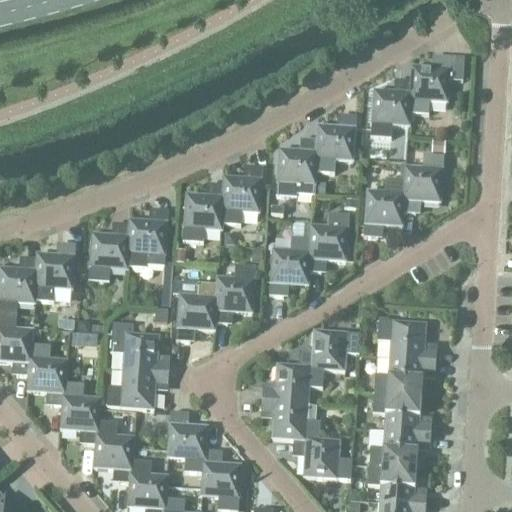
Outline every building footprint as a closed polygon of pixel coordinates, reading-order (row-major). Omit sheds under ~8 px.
[(411,70),(410,85),(412,85),(409,118),(411,118),(429,119),(429,106),(447,107),(449,85),(461,86),(463,62),(431,59),(430,72),(411,70)] [(412,85),(410,85),(399,84),(398,96),(374,94),(370,141),(391,143),(392,130),(410,131),(411,118),(409,118),(412,85)] [(317,129),(316,144),(317,144),(315,177),(316,177),(334,178),(335,165),(353,166),(356,120),(342,119),(342,131),(317,129)] [(317,144),(316,144),(305,143),(304,155),(279,153),(276,201),(296,202),(297,199),(315,200),(315,198),(316,186),(316,177),(315,177),(317,144)] [(433,143),(432,155),(445,156),(446,144),(433,143)] [(405,171),(404,184),(405,184),(402,217),(404,217),(415,218),(416,206),(440,207),(444,160),(423,159),(422,172),(405,171)] [(223,181),(223,189),(224,189),(221,227),(222,227),(240,229),(241,216),(259,218),(263,171),(249,171),(248,183),(223,181)] [(405,184),(404,184),(386,183),(385,196),(367,195),(363,241),(377,242),(378,230),(403,231),(404,217),(402,217),(405,184)] [(316,186),(315,198),(326,199),(327,187),(316,186)] [(224,189),(223,189),(211,188),(210,200),(186,198),(182,246),(202,248),(203,233),(221,234),(222,227),(221,227),(224,189)] [(345,203),(344,212),(356,213),(357,204),(345,203)] [(271,210),(271,218),(283,219),(283,211),(271,210)] [(129,224),(129,228),(130,228),(127,271),(128,271),(164,274),(168,214),(154,213),(153,226),(129,224)] [(310,230),(309,243),(310,243),(308,276),(309,276),(321,277),(322,265),(346,266),(349,219),(329,218),(328,231),(310,230)] [(130,228),(129,228),(117,228),(116,240),(92,238),(89,285),(109,287),(110,274),(128,275),(128,271),(127,271),(130,228)] [(224,236),(224,248),(236,249),(236,242),(231,237),(224,236)] [(310,243),(309,243),(291,242),(290,255),(272,254),(269,300),(283,301),(284,289),(308,290),(309,276),(308,276),(310,243)] [(36,258),(36,263),(37,263),(34,305),(36,305),(54,306),(54,293),(72,295),(76,248),(62,247),(61,260),(36,258)] [(176,252),(175,265),(185,266),(186,253),(176,252)] [(252,252),(251,264),(255,265),(255,266),(262,266),(263,253),(252,252)] [(0,272),(0,319),(17,320),(17,308),(35,309),(36,305),(34,305),(37,263),(36,263),(25,262),(24,274),(0,272)] [(216,281),(216,288),(217,288),(214,328),(216,328),(227,329),(228,316),(252,318),(256,271),(235,269),(234,282),(216,281)] [(174,285),(173,298),(179,299),(176,345),(190,346),(191,334),(215,336),(216,328),(214,328),(217,288),(216,288),(174,285)] [(170,311),(171,298),(162,298),(162,310),(170,311)] [(155,312),(154,327),(167,328),(168,313),(155,312)] [(16,379),(28,380),(29,380),(31,349),(33,349),(33,341),(34,334),(16,333),(17,320),(0,319),(0,366),(17,367),(16,379)] [(78,325),(77,337),(89,338),(90,326),(78,325)] [(390,346),(389,363),(436,366),(436,354),(424,353),(426,328),(379,325),(377,345),(390,346)] [(123,359),(122,375),(169,379),(169,366),(157,365),(159,341),(134,339),(134,330),(113,328),(110,358),(123,359)] [(299,359),(298,370),(298,372),(323,373),(323,375),(345,376),(346,358),(359,359),(360,339),(313,335),(312,360),(299,359)] [(68,349),(80,350),(81,338),(69,337),(68,349)] [(50,410),(62,411),(63,411),(65,387),(66,388),(67,365),(50,363),(50,350),(37,349),(33,349),(31,349),(29,380),(28,380),(27,396),(51,398),(50,410)] [(375,379),(374,398),(421,401),(422,378),(435,379),(436,366),(389,363),(388,380),(375,379)] [(263,392),(262,405),(308,408),(309,392),(322,393),(323,375),(323,373),(298,372),(298,370),(276,369),(275,393),(263,392)] [(169,379),(122,375),(121,392),(108,391),(107,411),(154,415),(155,390),(168,391),(169,379)] [(84,448),(95,449),(96,449),(98,426),(99,426),(101,403),(83,402),(84,389),(66,388),(65,387),(63,411),(62,411),(60,434),(85,436),(84,448)] [(385,419),(384,435),(431,439),(431,426),(419,425),(421,401),(374,398),(372,418),(385,419)] [(271,443),(293,445),(293,443),(319,445),(319,444),(320,426),(307,425),(308,408),(262,405),(261,418),(273,419),(271,443)] [(184,477),(202,478),(203,478),(205,455),(206,455),(208,431),(183,429),(184,417),(170,416),(167,462),(185,464),(184,477)] [(117,487),(129,487),(130,488),(131,465),(133,465),(134,441),(116,440),(117,427),(99,426),(98,426),(96,449),(95,449),(94,473),(118,474),(117,487)] [(370,451),(369,471),(416,474),(417,450),(430,451),(431,439),(384,435),(383,452),(370,451)] [(293,443),(293,445),(293,456),(305,457),(303,481),(350,485),(352,464),(339,463),(340,445),(319,444),(319,445),(293,443)] [(203,478),(202,478),(201,501),(219,502),(217,511),(238,511),(241,469),(217,468),(218,455),(206,455),(205,455),(203,478)] [(164,511),(166,503),(167,503),(168,480),(150,479),(151,466),(133,465),(131,465),(130,488),(129,487),(128,511),(129,511),(164,511)] [(380,491),(379,507),(426,510),(426,497),(414,497),(416,474),(369,471),(367,490),(380,491)] [(0,511),(15,511),(6,501),(1,505),(0,503),(0,511)] [(184,511),(185,505),(167,503),(166,503),(164,511),(184,511)]
